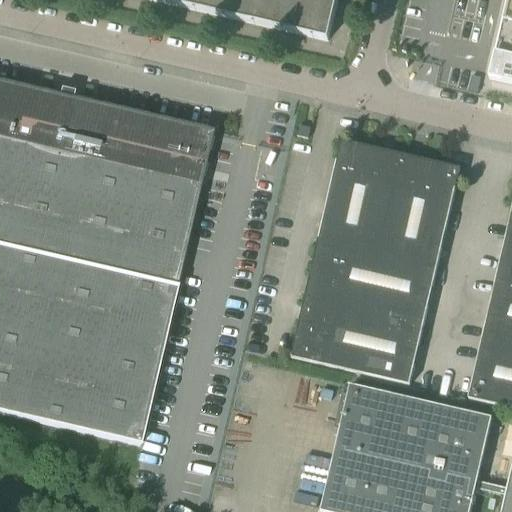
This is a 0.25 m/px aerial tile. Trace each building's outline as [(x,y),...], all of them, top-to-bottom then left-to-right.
[(139,0),(328,43),(337,0),(139,0)] [(511,0),(430,0),(429,5),(511,23),(511,58),(507,57),(501,83),(511,84),(511,0)] [(0,415),(139,448),(212,134),(0,84),(0,415)] [(310,130),(303,128),(299,128),(297,138),(308,141),(310,130)] [(409,387),(443,243),(460,171),(341,143),(291,360),(409,387)] [(511,410),(511,211),(468,401),(511,410)] [(511,511),(511,475),(509,491),(477,484),(492,421),(350,388),(348,397),(342,395),(333,433),(339,435),(321,511),(470,511),(476,491),(507,498),(503,511),(511,511)]
